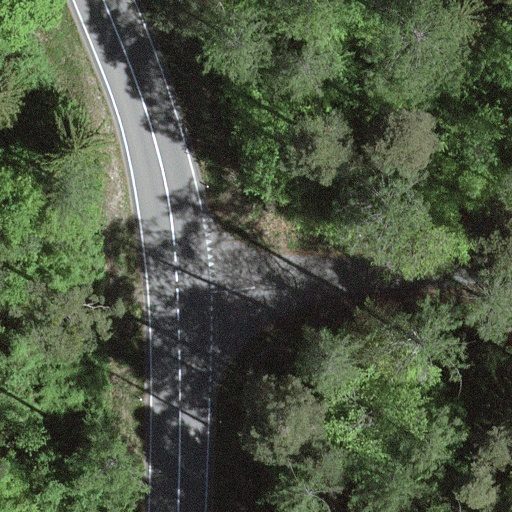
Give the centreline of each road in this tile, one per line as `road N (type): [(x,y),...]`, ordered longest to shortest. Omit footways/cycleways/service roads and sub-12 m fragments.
road 1 (unclassified): [(511,283),(190,285)]
road 2 (secondary): [(190,285),(159,101),(111,0)]
road 3 (secondary): [(186,511),(190,285)]
